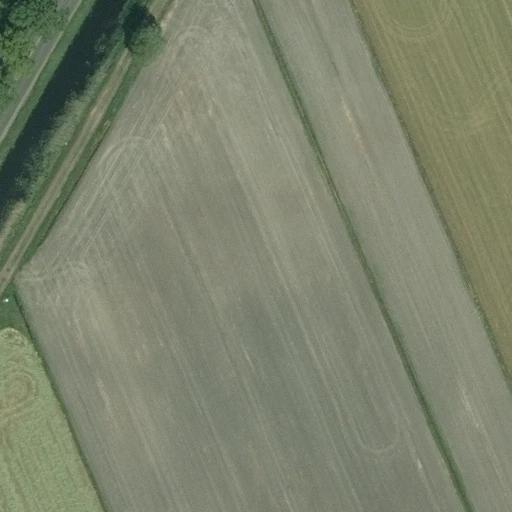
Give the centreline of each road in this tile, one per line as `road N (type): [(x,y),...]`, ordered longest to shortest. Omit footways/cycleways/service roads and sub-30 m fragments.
road 1 (track): [(0,288),(162,0)]
road 2 (unclassified): [(0,130),(74,0)]
